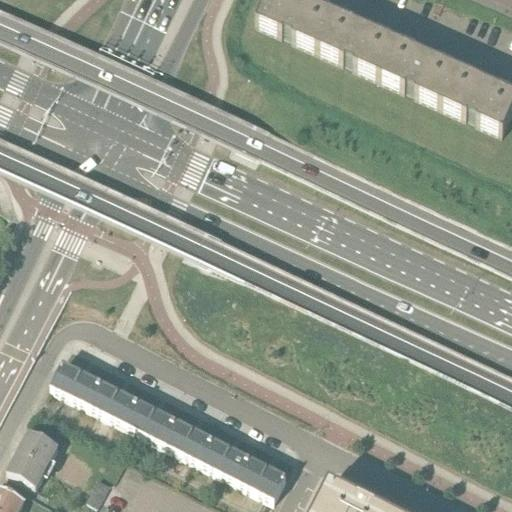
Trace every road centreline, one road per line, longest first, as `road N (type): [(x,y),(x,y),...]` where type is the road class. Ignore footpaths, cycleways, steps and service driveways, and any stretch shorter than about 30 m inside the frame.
road 1 (trunk): [(511,271),(0,37)]
road 2 (trunk): [(0,167),(511,401)]
road 3 (primary): [(107,177),(511,361)]
road 4 (residential): [(0,449),(60,339),(85,332),(326,456)]
road 5 (primary): [(511,305),(132,131)]
road 6 (residential): [(0,368),(107,177)]
road 7 (residential): [(72,162),(0,320)]
road 8 (tertiary): [(132,131),(200,0)]
road 9 (tertiary): [(149,0),(96,114)]
road 10 (residential): [(436,511),(326,456)]
